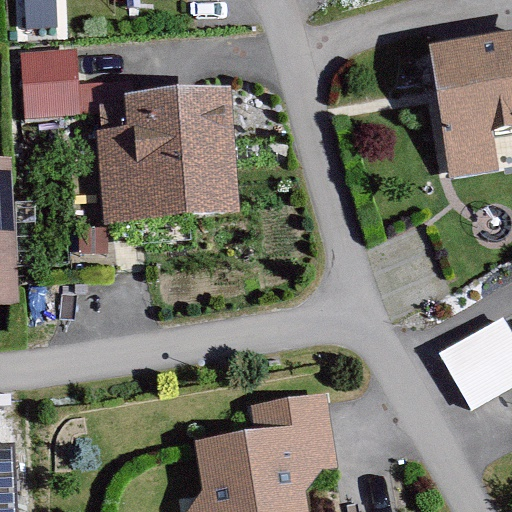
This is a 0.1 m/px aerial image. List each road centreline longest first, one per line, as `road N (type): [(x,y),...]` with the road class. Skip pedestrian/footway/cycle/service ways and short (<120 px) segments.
road 1 (residential): [(0,351),(345,295)]
road 2 (residential): [(345,295),(261,0)]
road 3 (residential): [(345,295),(467,511)]
